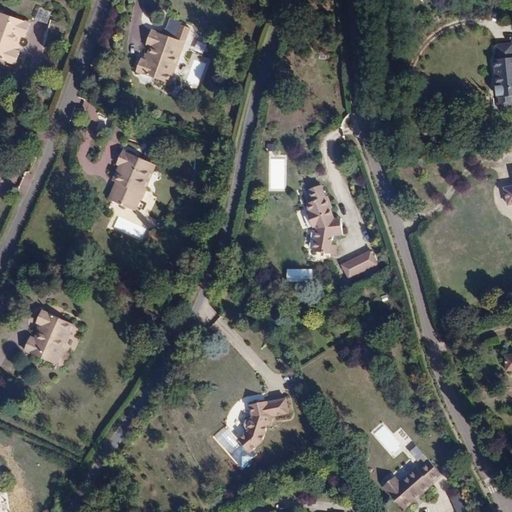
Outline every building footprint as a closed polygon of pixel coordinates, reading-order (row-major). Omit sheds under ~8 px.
[(0,7),(0,38),(21,45),(16,43),(19,35),(21,27),(24,28),(26,29),(30,17),(0,7)] [(47,23),(51,11),(38,7),(35,20),(47,23)] [(154,39),(152,46),(149,53),(144,52),(140,65),(172,75),(186,34),(154,23),(149,37),(151,38),(154,39)] [(21,45),(0,38),(0,52),(16,58),(21,45)] [(496,108),(497,116),(497,117),(498,117),(499,117),(499,118),(500,118),(501,118),(502,118),(503,118),(504,118),(505,118),(506,118),(506,117),(507,117),(508,117),(508,116),(509,116),(509,115),(510,114),(508,106),(511,105),(511,67),(510,68),(508,54),(493,56),(494,70),(490,70),(493,97),(491,97),(492,106),(494,106),(494,108),(496,108)] [(115,110),(114,114),(145,125),(146,120),(115,110)] [(145,125),(114,114),(109,128),(141,138),(145,125)] [(126,143),(120,158),(123,159),(152,170),(158,156),(126,143)] [(152,170),(123,159),(117,173),(123,176),(126,177),(124,183),(121,181),(116,193),(137,201),(142,190),(146,191),(151,180),(149,179),(152,170)] [(511,167),(509,168),(511,179),(500,182),(504,199),(511,197),(511,167)] [(112,191),(116,193),(121,181),(117,179),(112,191)] [(314,244),(331,245),(332,227),(342,225),(340,214),(334,215),(334,210),(332,210),(327,200),(329,200),(323,188),(320,190),(314,179),(303,184),(309,195),(304,198),(308,206),(305,208),(312,221),(315,219),(316,221),(314,244)] [(309,195),(303,184),(298,187),(304,198),(309,195)] [(283,203),(283,196),(272,195),(272,203),(283,203)] [(158,234),(161,226),(155,224),(151,232),(158,234)] [(371,240),(343,256),(351,269),(379,254),(371,240)] [(41,334),(39,332),(36,331),(31,343),(63,357),(81,318),(48,304),(43,316),(48,319),(45,327),(41,334)] [(255,424),(246,431),(258,445),(269,436),(279,410),(298,408),(296,393),(277,396),(277,395),(272,395),(272,394),(265,395),(266,396),(260,397),(262,408),(261,410),(259,410),(255,411),(253,417),(254,421),(256,422),(255,424)] [(423,459),(407,476),(401,470),(391,480),(412,502),(439,476),(438,474),(448,465),(435,452),(426,462),(423,459)] [(456,511),(464,511),(458,494),(451,496),(456,511)]
